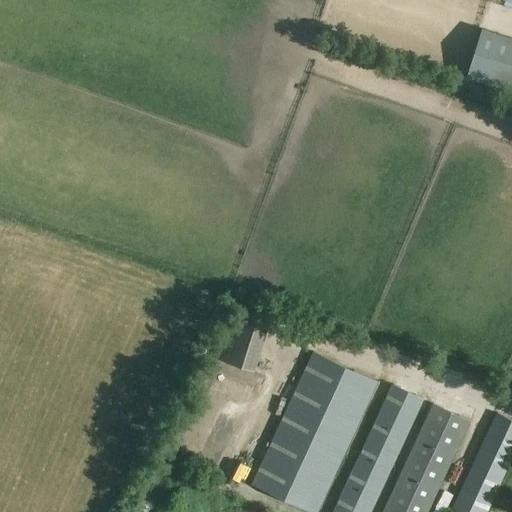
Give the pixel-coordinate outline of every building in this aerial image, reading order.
[(511,93),(511,38),(481,29),(465,78),(511,93)] [(220,360),(255,372),(271,319),(235,306),(220,360)] [(310,511),(318,511),(378,382),(312,353),(252,485),(310,511)] [(333,511),(370,511),(423,399),(392,385),(333,511)] [(383,511),(427,511),(470,421),(434,404),(383,511)] [(487,511),(511,460),(511,420),(498,414),(451,511),(487,511)] [(137,483),(125,511),(151,511),(169,467),(162,464),(152,489),(137,483)] [(174,464),(172,474),(189,478),(191,468),(174,464)]
